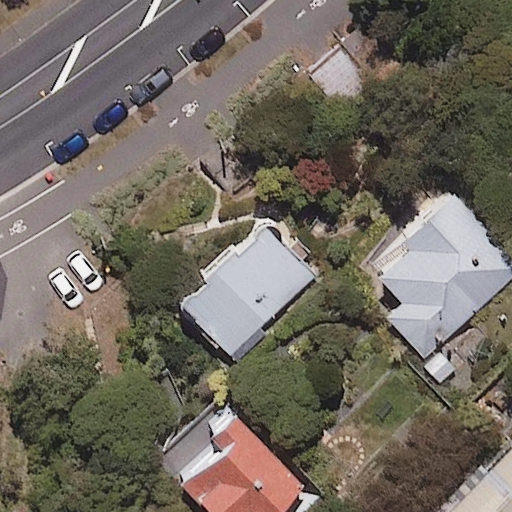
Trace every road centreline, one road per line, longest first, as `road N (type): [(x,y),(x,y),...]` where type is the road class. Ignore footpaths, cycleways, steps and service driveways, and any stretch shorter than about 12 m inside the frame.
road 1 (secondary): [(208,0),(0,149)]
road 2 (secondary): [(0,78),(110,0)]
